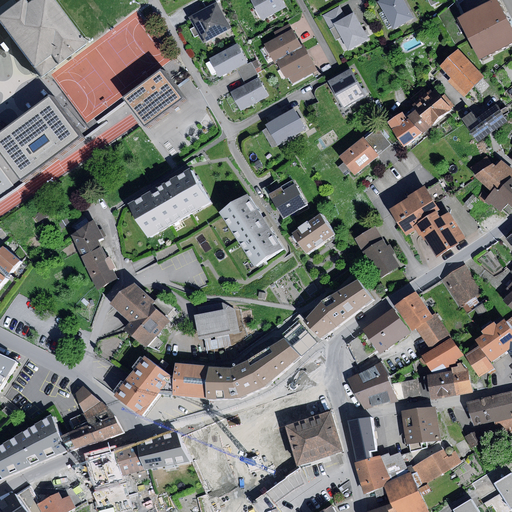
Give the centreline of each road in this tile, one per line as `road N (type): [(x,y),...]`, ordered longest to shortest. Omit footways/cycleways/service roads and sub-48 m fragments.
road 1 (tertiary): [(323,354),(511,221)]
road 2 (tertiary): [(138,435),(241,408),(323,354)]
road 3 (residential): [(138,435),(82,380),(0,335)]
road 4 (residential): [(511,387),(343,416)]
road 5 (tertiary): [(0,493),(138,435)]
